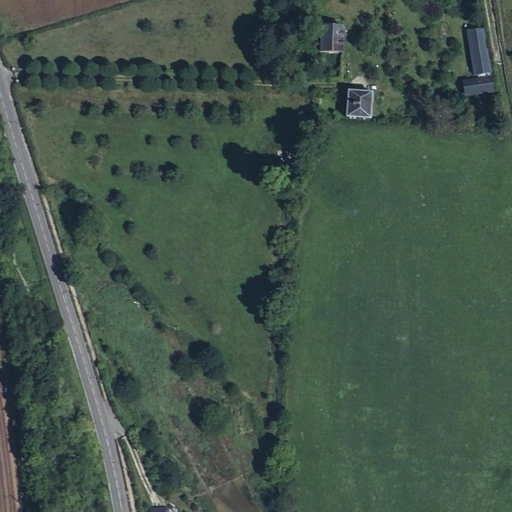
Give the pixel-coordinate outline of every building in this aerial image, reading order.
[(342,54),(342,28),(320,27),(320,53),(342,54)] [(474,76),(490,74),(483,29),(468,31),(471,52),(470,52),(474,76)] [(492,92),(490,77),(467,81),(469,95),(492,92)] [(369,120),(371,93),(347,91),(345,118),(369,120)] [(86,408),(80,410),(84,420),(89,419),(86,408)]
